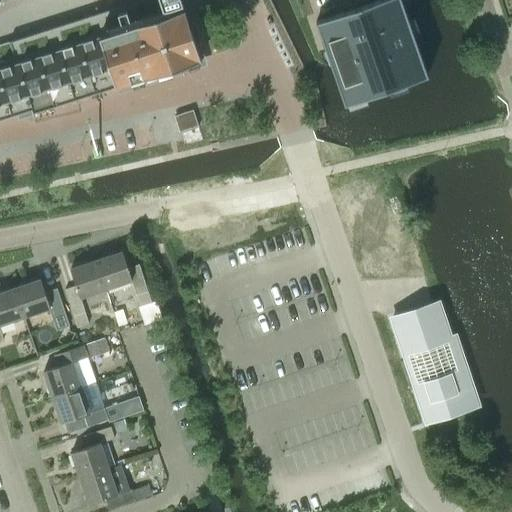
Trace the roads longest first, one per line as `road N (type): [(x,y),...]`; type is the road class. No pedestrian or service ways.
road 1 (unclassified): [(445,511),(415,483),(312,175)]
road 2 (residential): [(271,69),(0,135)]
road 3 (residential): [(133,511),(190,492),(136,336)]
road 4 (residential): [(0,245),(135,216)]
